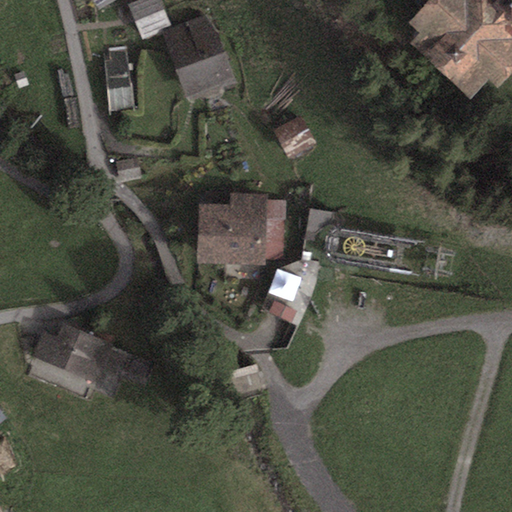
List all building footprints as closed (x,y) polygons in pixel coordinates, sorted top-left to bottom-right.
[(135,7),(146,33),(167,24),(156,0),(142,0),(144,3),(135,7)] [(511,0),(416,0),(416,1),(429,13),(415,28),(416,39),(469,88),(488,67),(498,76),(511,60),(511,0)] [(171,31),(193,91),(222,80),(224,85),(234,81),(229,69),(227,69),(208,18),(171,31)] [(108,63),(113,105),(127,104),(126,82),(128,81),(126,49),(112,50),(113,62),(108,63)] [(293,154),(313,142),(299,118),(290,123),(286,116),(276,122),(293,154)] [(123,179),(139,175),(136,159),(120,163),(123,179)] [(241,195),(210,194),(209,209),(207,209),(205,257),(261,259),(261,257),(281,257),(282,218),(262,217),(263,199),(241,198),(241,195)] [(334,219),(335,213),(310,209),(306,233),(316,235),(334,219)] [(330,259),(337,263),(406,273),(414,267),(418,249),(416,243),(410,238),(339,227),(331,233),(327,251),(330,259)] [(272,293),(295,297),(300,273),(277,268),(272,293)] [(290,321),(295,311),(277,302),(272,313),(290,321)] [(95,378),(111,338),(99,332),(95,340),(66,327),(60,341),(46,335),(38,354),(95,378)] [(0,428),(18,415),(0,391),(0,428)]
